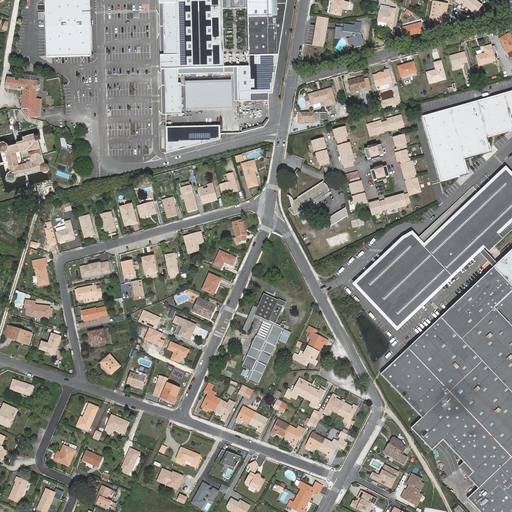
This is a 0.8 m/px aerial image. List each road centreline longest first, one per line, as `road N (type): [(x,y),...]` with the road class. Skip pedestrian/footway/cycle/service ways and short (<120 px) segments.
road 1 (residential): [(272,199),(59,260),(82,385)]
road 2 (residential): [(346,473),(378,403),(272,199)]
road 3 (residential): [(181,419),(272,199)]
road 4 (residential): [(292,79),(511,15)]
road 5 (unknown): [(511,202),(385,323)]
road 6 (residential): [(343,479),(181,419)]
road 7 (residential): [(67,511),(72,485),(38,459),(72,382)]
road 8 (residential): [(272,199),(292,79)]
